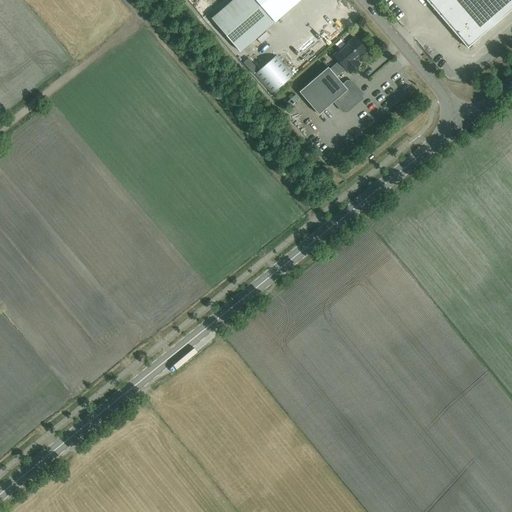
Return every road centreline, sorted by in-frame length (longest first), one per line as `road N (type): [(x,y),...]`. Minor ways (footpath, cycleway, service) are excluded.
road 1 (tertiary): [(0,494),(464,120)]
road 2 (track): [(0,132),(140,17)]
road 3 (tertiary): [(464,120),(362,0)]
